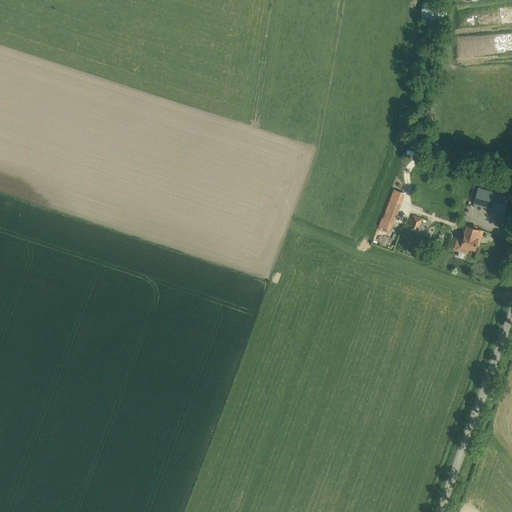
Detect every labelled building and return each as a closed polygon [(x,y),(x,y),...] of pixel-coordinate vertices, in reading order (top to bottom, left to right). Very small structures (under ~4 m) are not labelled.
[(443,2),(436,0),(431,0),(428,1),(423,6),(421,13),(423,20),(429,24),(436,25),(443,21),(446,15),(446,8),(443,2)] [(405,193),(402,191),(404,185),(396,182),(383,218),(394,223),(405,193)] [(478,187),(473,203),(497,210),(497,208),(505,210),(509,196),(478,187)] [(422,218),(413,215),(408,228),(417,232),(422,218)] [(483,230),(467,225),(463,238),(458,237),(454,248),(467,252),(469,247),(475,249),(477,243),(479,244),(483,230)]
